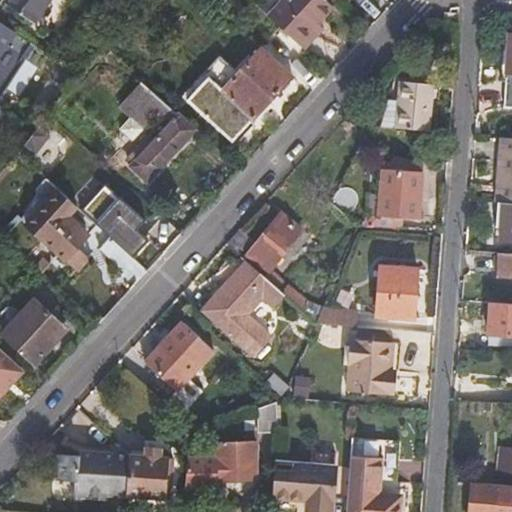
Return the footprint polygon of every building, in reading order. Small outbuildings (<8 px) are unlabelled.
[(10,0),(7,5),(34,23),(49,0),(10,0)] [(322,0),(282,0),(266,17),(298,45),(317,25),(332,9),(322,0)] [(113,3),(108,11),(115,17),(121,9),(113,3)] [(453,9),(443,8),(442,21),(452,22),(453,9)] [(0,54),(16,32),(0,20),(0,54)] [(317,25),(298,45),(303,50),(322,30),(317,25)] [(260,48),(220,91),(252,119),(291,76),(260,48)] [(399,78),(397,97),(395,125),(429,127),(433,81),(399,78)] [(143,82),(121,108),(132,118),(118,132),(131,145),(154,120),(165,131),(129,169),(147,186),(198,132),(179,115),(176,119),(164,108),(167,104),(143,82)] [(395,125),(397,97),(390,97),(382,122),(395,125)] [(36,129),(24,144),(33,154),(46,140),(36,129)] [(511,200),(511,134),(502,134),(498,200),(511,200)] [(24,144),(15,155),(26,164),(33,154),(24,144)] [(422,158),(397,155),(396,169),(380,167),(376,212),(397,214),(416,216),(422,158)] [(24,227),(62,263),(73,251),(85,238),(66,220),(76,210),(57,192),(24,227)] [(511,200),(498,200),(497,224),(503,225),(503,237),(511,237),(511,200)] [(257,237),(243,223),(230,237),(245,251),(295,297),(318,318),(325,301),(326,299),(310,291),(274,257),(301,227),(282,208),(257,237)] [(372,212),(371,224),(396,227),(397,214),(376,212),(372,212)] [(121,219),(105,236),(132,260),(148,243),(121,219)] [(511,250),(501,250),(500,272),(511,273),(511,250)] [(62,263),(74,275),(86,263),(73,251),(62,263)] [(295,297),(245,251),(201,299),(259,352),(275,334),(249,310),(268,290),(286,306),(295,297)] [(426,266),(382,263),(378,313),(414,316),(417,275),(425,275),(426,266)] [(511,301),(489,300),(487,331),(511,332),(511,301)] [(359,304),(325,301),(318,318),(358,322),(359,304)] [(30,302),(0,334),(0,339),(31,368),(52,346),(46,341),(58,328),(30,302)] [(214,345),(184,317),(147,357),(177,384),(214,345)] [(388,325),(358,322),(357,334),(353,334),(349,385),(389,388),(393,336),(387,336),(388,325)] [(0,358),(0,396),(19,376),(0,358)] [(280,428),(278,396),(259,403),(260,428),(280,428)] [(511,416),(502,416),(501,431),(511,431),(511,416)] [(384,511),(349,509),(348,511),(407,511),(410,476),(401,476),(403,442),(355,437),(354,441),(397,445),(393,483),(403,484),(400,511),(384,511)] [(132,450),(129,492),(173,495),(176,453),(163,452),(164,442),(149,440),(149,451),(132,450)] [(132,450),(122,441),(113,451),(82,448),(81,453),(62,452),(60,476),(79,478),(78,493),(109,496),(110,492),(128,494),(129,492),(132,450)] [(354,441),(349,509),(384,511),(400,511),(403,484),(393,483),(397,445),(354,441)] [(258,442),(219,442),(219,456),(190,456),(187,486),(209,486),(219,478),(258,477),(258,442)] [(279,461),(276,495),(309,498),(308,508),(334,510),(337,466),(279,461)] [(472,511),(511,511),(511,484),(475,482),(472,511)]
